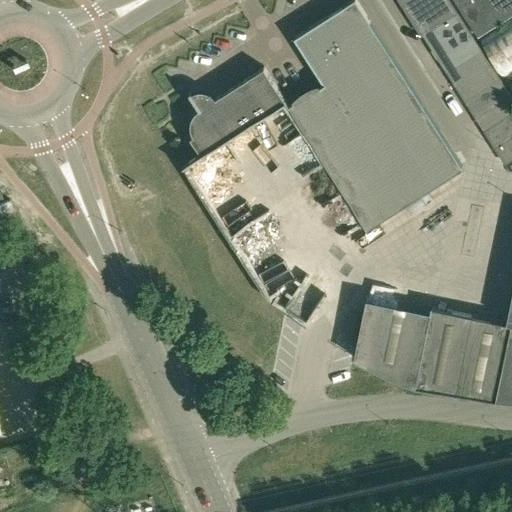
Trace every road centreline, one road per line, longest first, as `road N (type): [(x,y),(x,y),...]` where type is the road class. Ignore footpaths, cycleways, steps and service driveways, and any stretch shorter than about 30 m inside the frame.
road 1 (tertiary): [(40,115),(196,464)]
road 2 (unclassified): [(196,464),(307,420),(352,412),(511,418)]
